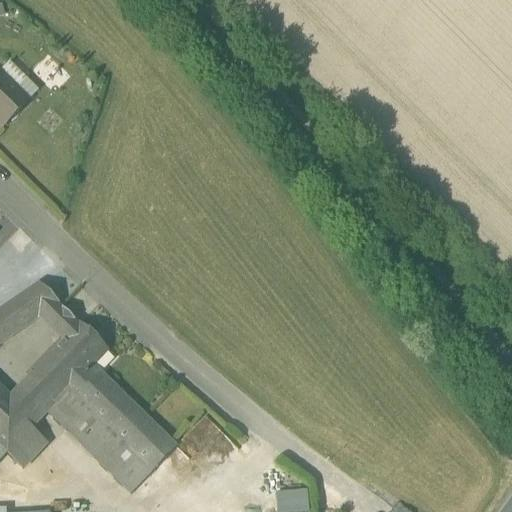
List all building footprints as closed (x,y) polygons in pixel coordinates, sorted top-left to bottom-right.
[(8,63),(0,71),(0,72),(1,73),(0,73),(0,75),(26,102),(28,100),(29,102),(38,93),(8,63)] [(0,127),(0,130),(29,102),(28,100),(26,102),(0,75),(0,73),(1,73),(0,72),(0,125),(1,127),(0,127)] [(0,346),(38,320),(62,343),(78,327),(57,306),(57,305),(38,286),(0,312),(0,346)] [(63,363),(81,377),(86,372),(105,351),(79,326),(78,327),(62,343),(46,360),(57,370),(63,363)] [(46,360),(26,380),(53,406),(65,394),(81,377),(63,363),(57,370),(46,360)] [(81,377),(65,394),(149,477),(175,450),(99,375),(94,380),(86,372),(81,377)] [(46,414),(53,406),(26,380),(18,389),(9,398),(36,424),(46,414)] [(0,449),(6,456),(26,435),(36,424),(9,398),(0,389),(0,449)] [(130,497),(149,477),(65,394),(53,406),(46,414),(130,497)] [(39,447),(26,435),(6,456),(19,468),(39,447)] [(304,489),(272,494),(274,511),(303,511),(308,511),(304,489)]
